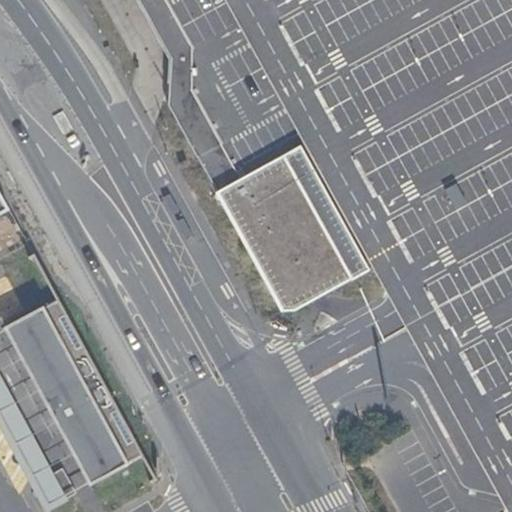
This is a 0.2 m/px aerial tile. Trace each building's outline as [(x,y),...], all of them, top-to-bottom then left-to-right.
[(511,511),(511,0),(221,0),(491,496),(499,511),(511,511)] [(284,155),(245,178),(217,194),(281,309),(295,309),(352,278),(284,155)] [(0,168),(0,225),(24,212),(0,168)] [(47,299),(33,308),(117,462),(131,454),(47,299)] [(33,308),(0,324),(0,336),(80,484),(117,462),(33,308)]
